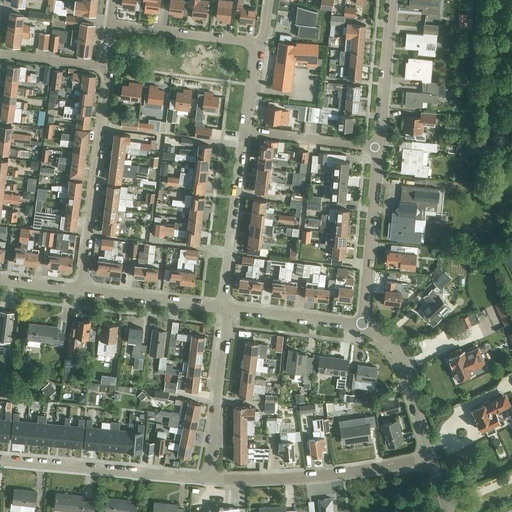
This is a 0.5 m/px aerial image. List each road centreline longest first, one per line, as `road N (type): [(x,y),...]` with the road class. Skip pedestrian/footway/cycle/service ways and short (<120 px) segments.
road 1 (unclassified): [(430,456),(338,474),(207,479)]
road 2 (residential): [(80,288),(107,66)]
road 3 (unclassified): [(207,479),(0,461)]
road 4 (residential): [(368,324),(379,144)]
road 5 (residential): [(207,479),(223,305)]
road 6 (residential): [(223,305),(245,132)]
road 7 (residential): [(261,41),(111,26)]
road 8 (unclassified): [(430,456),(400,366),(368,324)]
road 9 (unclassified): [(368,324),(223,305)]
road 10 (residential): [(379,144),(389,0)]
road 11 (unclassified): [(223,305),(80,288)]
road 12 (residential): [(379,144),(245,132)]
